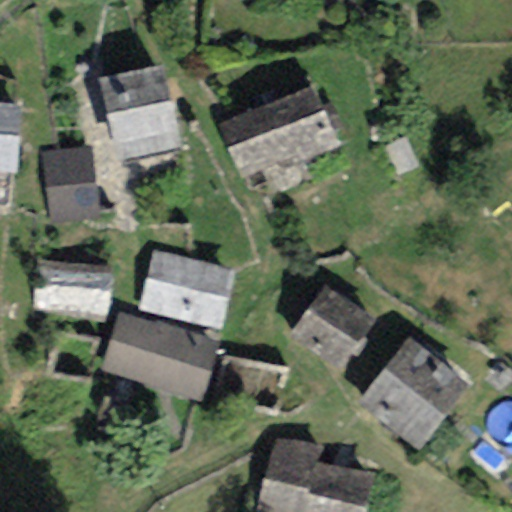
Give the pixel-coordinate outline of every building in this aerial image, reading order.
[(163,58),(97,76),(120,158),(185,140),(163,58)] [(314,81),(215,123),(240,181),(338,138),(314,81)] [(18,103),(0,101),(0,158),(12,160),(18,103)] [(87,144),(39,155),(54,223),(102,212),(87,144)] [(233,268),(152,251),(140,307),(221,325),(233,268)] [(106,266),(33,262),(31,311),(104,315),(106,266)] [(373,316),(325,282),(289,332),(337,366),(373,316)] [(215,336),(118,309),(102,368),(199,395),(215,336)] [(96,340),(55,333),(48,375),(89,382),(96,340)] [(471,382),(409,335),(356,404),(418,451),(471,382)] [(285,372),(225,358),(215,400),(275,413),(285,372)] [(318,449),(277,441),(261,511),(363,511),(371,478),(315,466),(318,449)]
